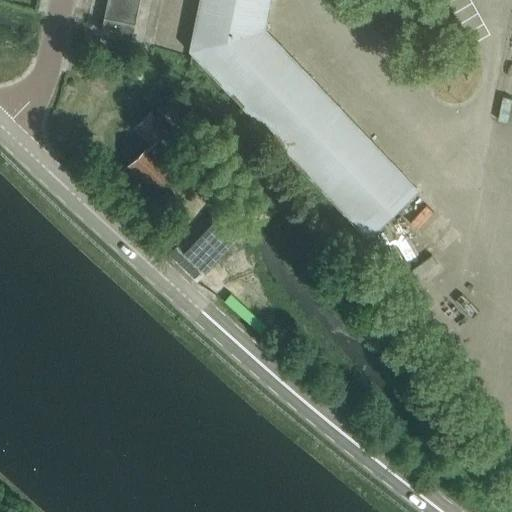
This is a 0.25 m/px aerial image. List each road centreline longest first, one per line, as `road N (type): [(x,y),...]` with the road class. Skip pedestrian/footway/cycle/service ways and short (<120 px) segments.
road 1 (unclassified): [(446,511),(309,411),(3,129)]
road 2 (unclassified): [(3,129),(37,93),(60,0)]
